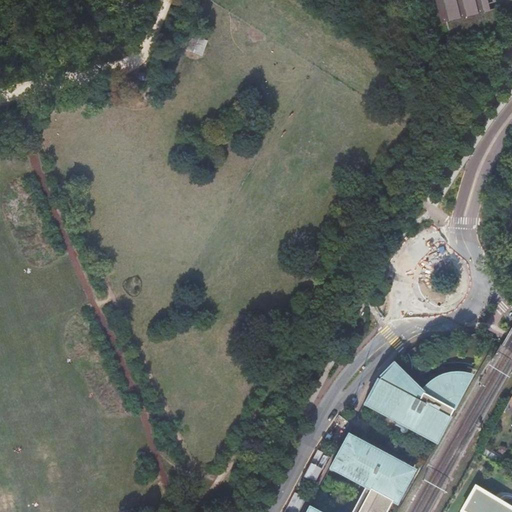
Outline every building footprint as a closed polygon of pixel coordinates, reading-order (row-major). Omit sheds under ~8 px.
[(433,0),(420,0),(419,0),(426,26),(439,23),(433,0)] [(433,0),(439,23),(439,24),(446,22),(445,21),(488,10),(485,0),(433,0)] [(445,21),(446,22),(450,39),(499,26),(495,9),(488,10),(445,21)] [(376,376),(362,404),(437,444),(474,373),(461,371),(453,370),(446,371),(438,375),(429,381),(421,388),(393,360),(376,376)] [(399,502),(419,466),(349,429),(330,465),(368,485),(353,511),(330,511),(311,502),(305,511),(386,511),(394,499),(399,502)] [(487,453),(484,457),(493,463),(496,458),(487,453)] [(511,511),(473,488),(459,511),(511,511)]
